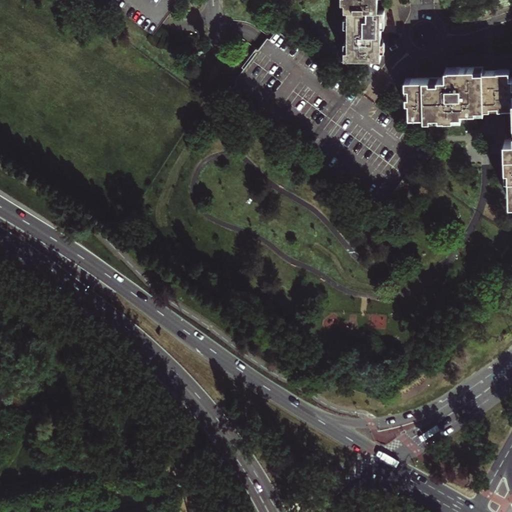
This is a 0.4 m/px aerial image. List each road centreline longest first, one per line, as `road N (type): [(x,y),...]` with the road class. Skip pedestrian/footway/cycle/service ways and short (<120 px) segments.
road 1 (trunk): [(0,241),(124,328),(179,378),(242,457),(271,511)]
road 2 (trunk): [(317,420),(0,207)]
road 3 (trunk): [(511,364),(408,418),(317,420)]
road 4 (primary): [(511,378),(383,460)]
